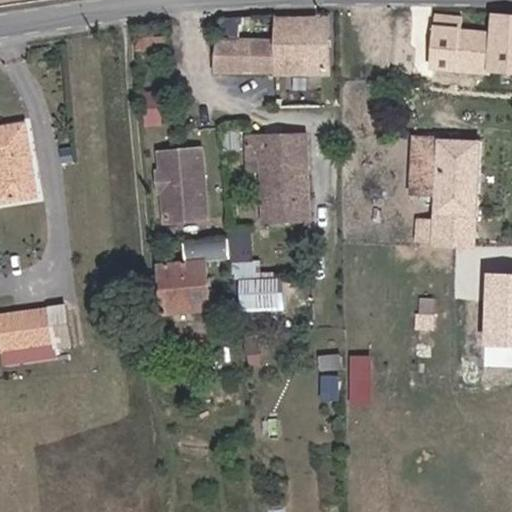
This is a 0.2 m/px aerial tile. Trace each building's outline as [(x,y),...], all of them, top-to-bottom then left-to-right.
[(511,72),(511,15),(493,14),(492,33),(462,31),(463,17),(436,15),(433,66),(458,69),(511,72)] [(329,73),(328,19),(279,20),(279,74),(329,73)] [(169,47),(167,25),(136,28),(138,51),(169,47)] [(148,90),(147,121),(163,121),(164,90),(148,90)] [(37,196),(26,124),(0,128),(0,197),(1,202),(37,196)] [(310,219),(307,136),(248,138),(250,157),(262,156),(265,221),(310,219)] [(477,247),(481,140),(441,138),(416,137),(413,194),(438,195),(436,213),(435,213),(434,244),(434,246),(449,247),(477,247)] [(73,160),(71,148),(62,150),(64,162),(73,160)] [(208,218),(202,150),(161,153),(163,172),(159,172),(161,192),(164,192),(167,221),(208,218)] [(243,258),(243,306),(287,306),(287,275),(263,275),(263,258),(243,258)] [(211,309),(206,260),(160,266),(165,314),(211,309)] [(511,343),(511,276),(496,277),(495,343),(511,343)] [(0,316),(0,320),(4,349),(10,348),(19,347),(52,341),(54,350),(74,347),(68,306),(0,316)] [(54,350),(52,341),(19,347),(21,361),(55,356),(54,350)]
